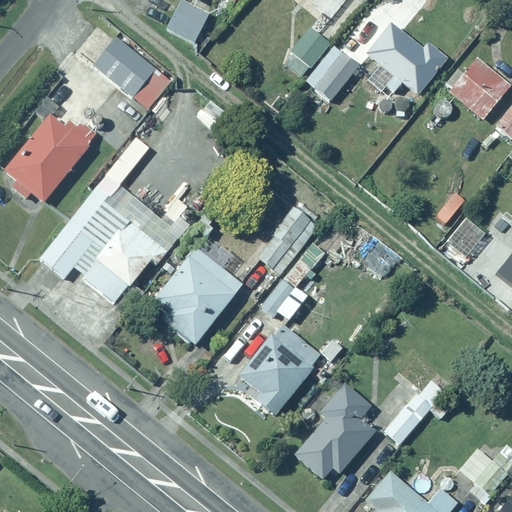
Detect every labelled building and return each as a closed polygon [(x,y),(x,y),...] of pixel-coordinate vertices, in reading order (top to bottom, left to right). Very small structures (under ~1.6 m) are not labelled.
[(180,0),(165,31),(198,46),(212,16),(180,0)] [(391,26),(366,56),(418,98),(448,60),(429,44),(423,52),(391,26)] [(309,29),(289,51),(293,55),(285,64),(300,78),(329,47),(309,29)] [(116,36),(92,66),(147,111),(171,81),(116,36)] [(343,54),(313,87),(330,103),(360,70),(343,54)] [(451,91),(448,95),(483,122),(510,87),(477,61),(465,76),(458,71),(445,86),(451,91)] [(511,105),(494,127),(511,141),(511,139),(511,105)] [(52,115),(47,122),(4,174),(15,182),(10,188),(26,201),(30,196),(43,206),(98,138),(75,119),(67,128),(52,115)] [(98,187),(38,259),(65,280),(73,269),(84,278),(82,281),(128,316),(145,296),(132,285),(152,262),(157,267),(167,255),(104,203),(109,197),(98,187)] [(275,237),(257,258),(279,277),(318,231),(292,208),(271,234),(275,237)] [(194,252),(154,302),(168,313),(161,322),(194,348),(241,289),(194,252)] [(299,261),(283,278),(293,287),(309,270),(299,261)] [(281,281),(259,307),(278,323),(300,297),(281,281)] [(280,326),(234,382),(273,414),(319,358),(280,326)] [(419,391),(382,433),(399,448),(446,394),(434,384),(441,377),(414,353),(397,372),(419,391)] [(325,420),(294,456),(323,482),(331,473),(336,478),(377,431),(361,418),(371,406),(345,384),(318,414),(325,420)] [(477,450),(457,473),(474,485),(469,492),(484,503),(506,474),(511,478),(511,450),(505,445),(492,463),(477,450)] [(377,511),(451,511),(458,505),(441,491),(428,506),(389,473),(365,501),(377,511)] [(511,511),(511,493),(497,511),(511,511)]
